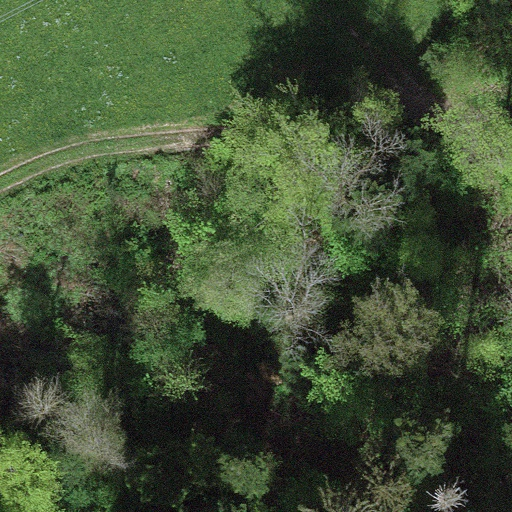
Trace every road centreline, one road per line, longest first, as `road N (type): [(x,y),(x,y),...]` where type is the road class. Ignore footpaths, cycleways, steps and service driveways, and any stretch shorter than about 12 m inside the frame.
road 1 (track): [(0,170),(155,131),(406,107)]
road 2 (track): [(406,107),(383,54),(331,0)]
